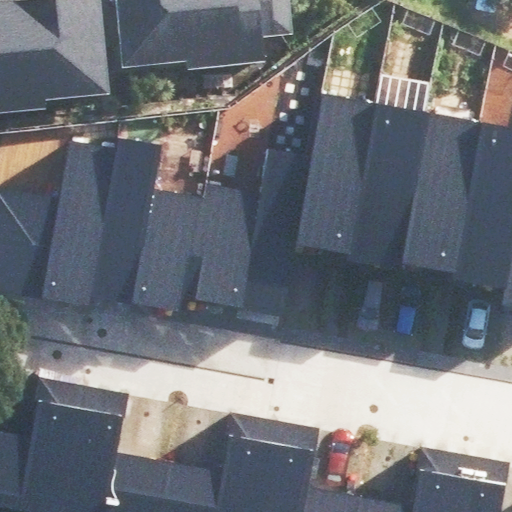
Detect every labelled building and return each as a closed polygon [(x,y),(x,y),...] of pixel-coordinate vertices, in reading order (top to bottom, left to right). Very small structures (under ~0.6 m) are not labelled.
[(102,92),(93,0),(0,0),(0,110),(40,106),(39,98),(102,92)] [(108,0),(116,66),(179,59),(180,69),(261,60),(259,35),(286,32),(282,0),(108,0)] [(443,100),(450,51),(403,44),(396,94),(443,100)] [(0,183),(0,289),(81,305),(85,285),(172,302),(174,289),(273,307),(286,240),(496,280),(492,303),(511,306),(511,125),(323,89),(311,152),(263,143),(254,187),(202,177),(199,197),(145,187),(151,156),(64,139),(53,194),(0,183)] [(0,428),(0,511),(489,511),(499,459),(411,444),(402,499),(300,481),(311,421),(222,406),(211,465),(109,447),(119,388),(27,372),(17,431),(0,428)]
